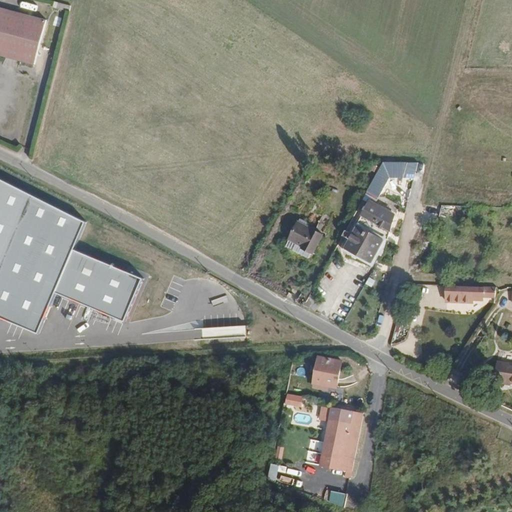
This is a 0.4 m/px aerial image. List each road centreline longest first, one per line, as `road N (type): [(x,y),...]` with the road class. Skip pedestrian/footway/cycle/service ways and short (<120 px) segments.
road 1 (unclassified): [(511,421),(351,345),(0,156)]
road 2 (track): [(474,0),(379,359)]
road 3 (track): [(351,345),(0,365)]
